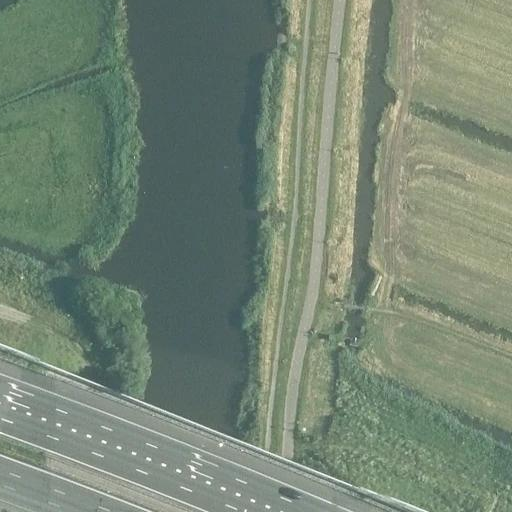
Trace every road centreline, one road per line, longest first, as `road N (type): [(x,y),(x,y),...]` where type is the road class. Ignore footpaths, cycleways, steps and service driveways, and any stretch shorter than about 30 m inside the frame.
road 1 (motorway): [(277,511),(0,404)]
road 2 (track): [(409,0),(386,279)]
road 3 (track): [(0,312),(62,333),(91,365),(91,511)]
